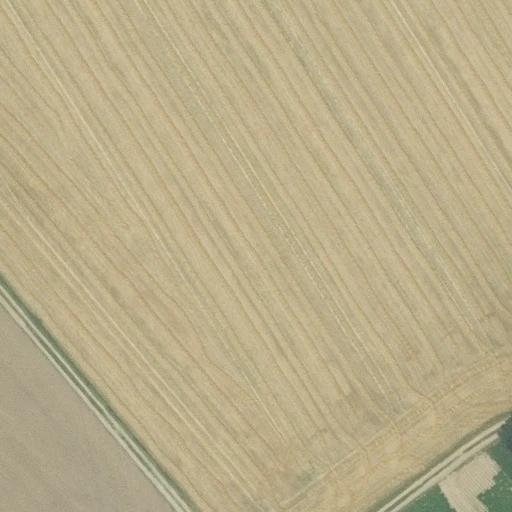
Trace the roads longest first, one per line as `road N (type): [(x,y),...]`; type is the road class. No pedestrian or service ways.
road 1 (track): [(0,290),(189,511)]
road 2 (track): [(381,511),(511,420)]
